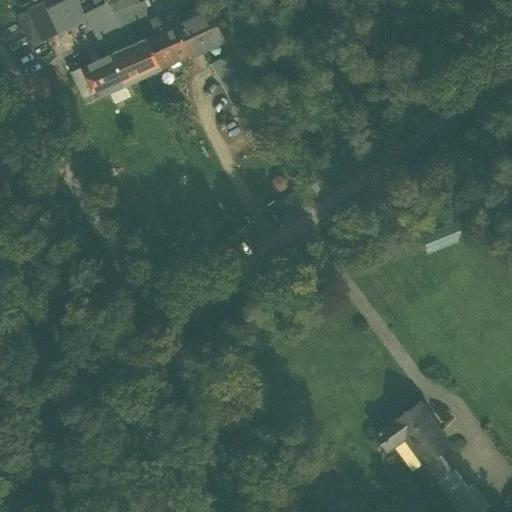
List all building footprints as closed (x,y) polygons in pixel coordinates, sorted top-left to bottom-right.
[(105,47),(109,55),(111,55),(129,46),(124,37),(104,0),(73,0),(55,9),(63,28),(86,18),(90,25),(92,24),(98,36),(99,36),(105,47)] [(104,0),(124,37),(133,33),(127,23),(145,14),(145,13),(147,7),(144,2),(140,3),(137,0),(104,0)] [(185,21),(209,10),(206,3),(174,18),(177,25),(185,21)] [(17,18),(30,44),(57,31),(44,5),(17,18)] [(55,9),(44,5),(57,31),(63,28),(55,9)] [(209,10),(185,21),(199,52),(225,40),(209,10)] [(153,25),(157,34),(177,25),(174,18),(173,16),(153,25)] [(185,21),(177,25),(191,55),(199,52),(185,21)] [(157,34),(147,39),(161,69),(191,55),(177,25),(157,34)] [(147,39),(129,46),(145,77),(161,69),(147,39)] [(129,46),(111,55),(125,86),(145,77),(129,46)] [(211,64),(234,106),(255,95),(232,52),(211,64)] [(96,99),(125,86),(111,55),(109,55),(81,68),(96,99)] [(71,72),(86,104),(96,100),(96,99),(81,68),(81,67),(71,72)] [(238,117),(255,148),(278,135),(255,95),(234,106),(238,117)] [(444,226),(448,243),(467,238),(462,221),(444,226)] [(420,403),(394,422),(405,437),(424,464),(439,453),(450,445),(420,403)] [(387,450),(405,437),(394,422),(384,429),(384,428),(378,432),(378,433),(376,435),(387,450)] [(452,472),(439,453),(424,464),(437,482),(452,472)] [(437,482),(451,502),(469,489),(455,470),(452,472),(437,482)] [(451,502),(458,511),(481,511),(489,506),(474,485),(469,489),(451,502)]
